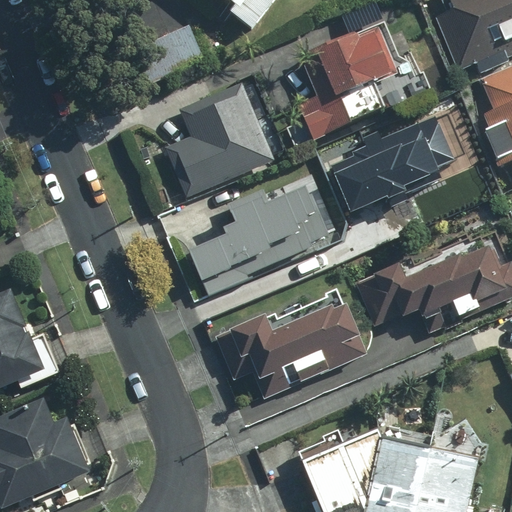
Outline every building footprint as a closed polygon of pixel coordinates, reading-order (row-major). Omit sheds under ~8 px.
[(250,0),(222,0),(240,13),(250,0)] [(511,0),(509,0),(498,5),(495,0),(441,0),(447,14),(436,18),(460,72),(477,65),(482,75),(507,64),(500,47),(511,42),(511,0)] [(207,64),(192,33),(188,25),(137,49),(156,89),(172,81),(207,64)] [(379,31),(357,41),(355,37),(304,59),(320,97),(299,106),(314,141),(350,126),(338,100),(397,75),(379,31)] [(511,66),(481,80),(494,111),(483,116),(490,131),(483,134),(497,171),(511,164),(511,66)] [(191,140),(166,150),(186,199),(275,162),(244,86),(179,113),(191,140)] [(323,162),(347,217),(445,175),(440,163),(465,152),(446,109),(381,138),(378,130),(366,135),(369,142),(323,162)] [(199,244),(215,287),(246,275),(244,272),(336,237),(314,179),(271,196),(267,186),(231,199),(239,220),(225,225),(228,233),(199,244)] [(511,265),(511,266),(502,270),(494,252),(490,254),(489,251),(465,261),(464,258),(406,283),(399,268),(357,287),(375,327),(403,315),(405,320),(422,313),(425,318),(472,298),(470,293),(474,291),(484,313),(511,300),(511,265)] [(0,391),(45,373),(12,293),(0,297),(0,391)] [(266,318),(216,338),(233,382),(255,374),(266,400),(368,358),(349,310),(335,315),(334,311),(274,336),(266,318)] [(0,506),(2,511),(90,477),(68,421),(53,427),(45,405),(0,422),(0,506)] [(469,511),(483,447),(467,420),(433,440),(387,430),(383,443),(379,435),(303,465),(321,511),(469,511)]
